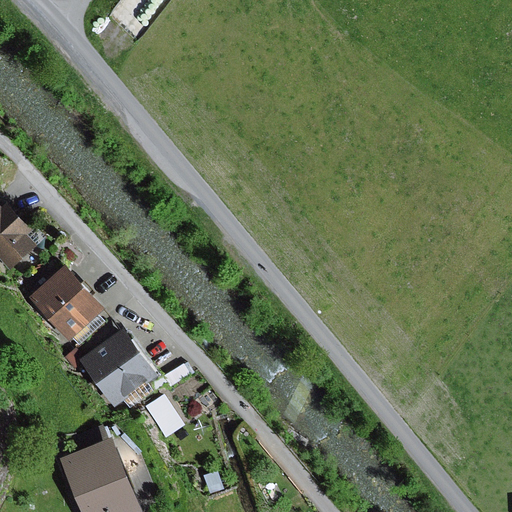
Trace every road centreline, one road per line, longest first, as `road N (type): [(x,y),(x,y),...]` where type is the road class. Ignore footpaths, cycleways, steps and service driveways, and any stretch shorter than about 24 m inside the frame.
road 1 (unclassified): [(468,511),(62,25)]
road 2 (residential): [(19,162),(330,511)]
